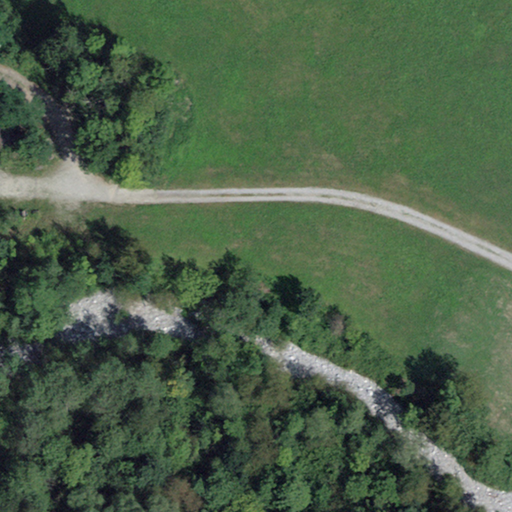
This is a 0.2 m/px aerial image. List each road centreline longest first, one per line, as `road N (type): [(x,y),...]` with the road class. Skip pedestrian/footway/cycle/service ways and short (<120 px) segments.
road 1 (track): [(121,194),(324,202),(397,215),(511,267)]
road 2 (track): [(0,71),(66,122),(75,192)]
road 3 (track): [(0,190),(121,194)]
